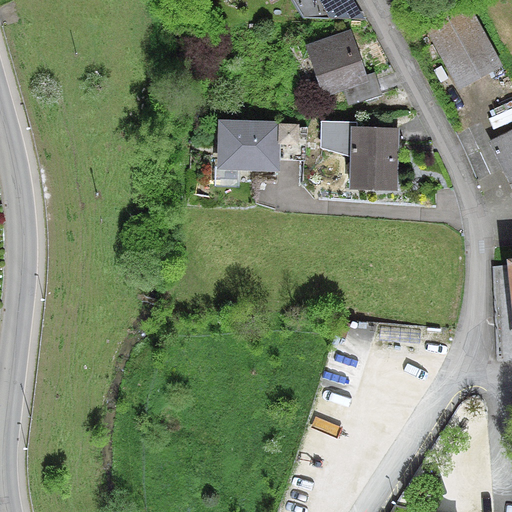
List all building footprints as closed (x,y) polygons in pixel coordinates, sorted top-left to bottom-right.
[(454,89),(496,67),(464,3),(421,25),(454,89)] [(302,46),(320,97),(365,81),(346,29),(302,46)] [(277,169),(279,124),(220,122),(219,167),(277,169)] [(353,128),(351,187),(395,188),(397,129),(353,128)] [(511,133),(490,144),(511,187),(511,133)] [(421,330),(379,328),(378,340),(420,342),(421,330)]
